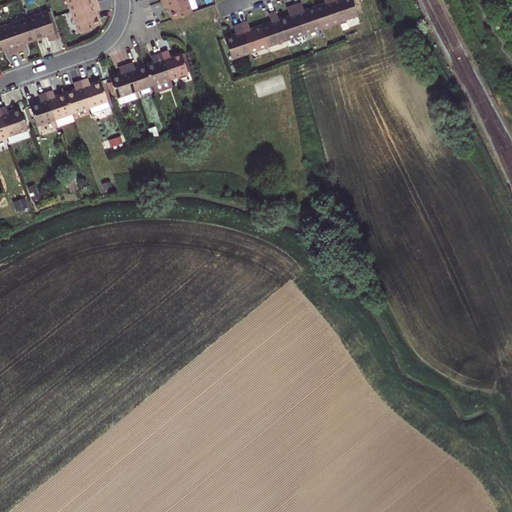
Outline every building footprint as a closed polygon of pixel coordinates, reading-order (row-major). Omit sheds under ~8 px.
[(66,0),(70,10),(96,1),(95,0),(66,0)] [(174,19),(192,13),(187,0),(169,0),(162,3),(164,10),(170,8),(173,19),(174,19)] [(325,0),(327,3),(316,7),(305,11),(302,3),(294,5),(287,8),(290,16),(279,20),(276,11),(269,14),(272,22),(261,26),(251,30),(248,21),(241,24),(234,26),(237,35),(226,39),(233,59),(251,53),(269,47),(287,40),(305,34),(323,28),(341,22),(360,15),(354,0),(325,0)] [(98,9),(96,1),(70,10),(78,31),(98,23),(94,11),(98,9)] [(47,10),(27,17),(35,38),(47,34),(49,39),(57,37),(47,10)] [(27,17),(8,24),(17,51),(25,48),(23,43),(35,38),(27,17)] [(17,51),(8,24),(0,26),(0,50),(8,48),(11,53),(17,51)] [(168,48),(161,51),(170,77),(188,71),(181,52),(170,56),(168,48)] [(170,77),(161,51),(154,53),(157,60),(146,64),(153,84),(155,91),(173,85),(170,77)] [(153,84),(146,64),(136,68),(133,61),(126,63),(135,90),(153,84)] [(135,90),(126,63),(119,66),(121,73),(111,77),(118,96),(123,94),(127,103),(129,102),(128,101),(138,97),(135,90)] [(80,79),(89,104),(90,106),(93,113),(110,107),(108,99),(101,80),(90,84),(87,77),(80,79)] [(75,88),(65,92),(72,110),(89,104),(80,79),(73,82),(75,88)] [(72,110),(65,92),(55,95),(53,89),(46,92),(54,117),(72,110)] [(37,123),(54,117),(46,92),(38,94),(40,100),(30,104),(37,123)] [(7,106),(0,108),(0,111),(9,136),(11,143),(23,139),(20,131),(27,129),(28,129),(20,108),(9,112),(7,106)] [(72,110),(54,117),(58,126),(75,120),(72,110)] [(0,138),(9,136),(0,111),(0,138)] [(27,129),(20,131),(23,139),(30,136),(27,129)]
